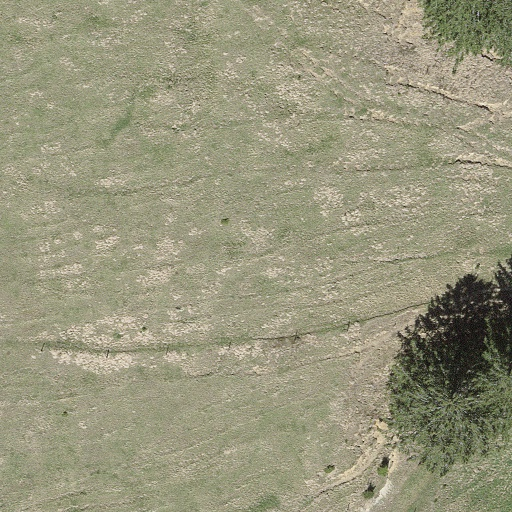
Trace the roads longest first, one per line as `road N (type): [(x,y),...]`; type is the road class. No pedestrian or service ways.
road 1 (track): [(248,0),(371,107),(456,126),(511,156)]
road 2 (track): [(511,407),(442,434),(371,511)]
